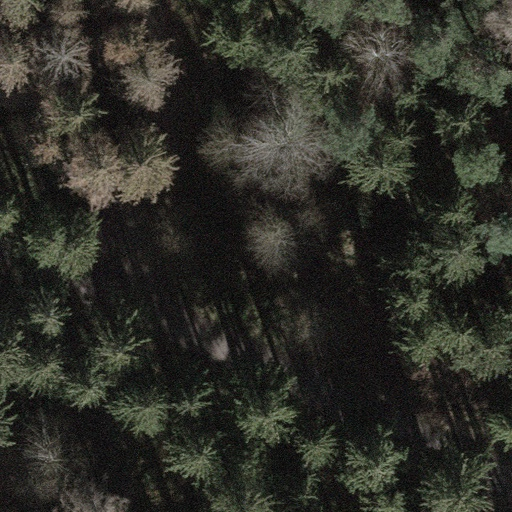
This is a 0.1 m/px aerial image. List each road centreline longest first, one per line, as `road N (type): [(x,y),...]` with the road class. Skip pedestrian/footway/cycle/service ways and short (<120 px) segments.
road 1 (track): [(511,482),(149,314),(117,289)]
road 2 (track): [(117,289),(153,195),(155,26),(141,0)]
road 3 (track): [(117,289),(0,236)]
